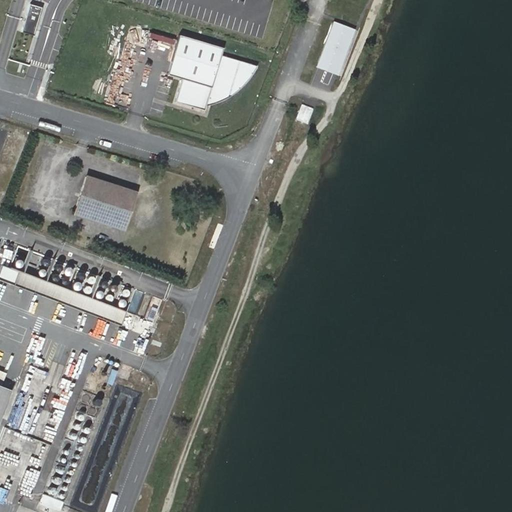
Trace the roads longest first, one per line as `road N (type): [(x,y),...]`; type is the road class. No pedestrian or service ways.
road 1 (track): [(172,511),(299,153),(331,115),(380,0)]
road 2 (residential): [(123,511),(238,207),(222,168)]
road 3 (residential): [(0,98),(222,168)]
